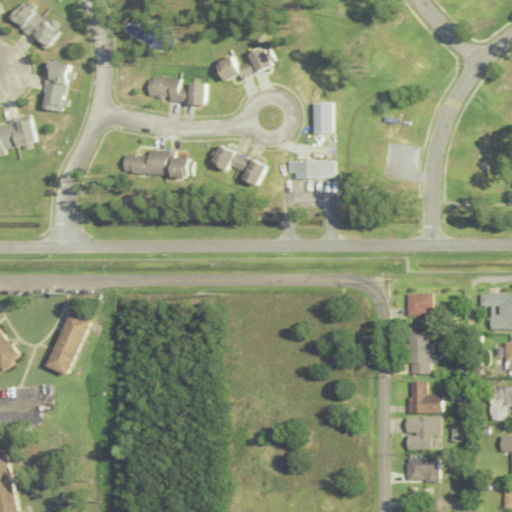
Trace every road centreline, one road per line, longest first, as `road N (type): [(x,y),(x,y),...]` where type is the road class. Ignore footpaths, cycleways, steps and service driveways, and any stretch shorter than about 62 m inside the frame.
road 1 (residential): [(0,247),(511,244)]
road 2 (tertiary): [(0,282),(346,281),(373,290)]
road 3 (residential): [(418,0),(478,63),(435,150),(431,245)]
road 4 (residential): [(91,0),(104,80),(69,182),(66,247)]
road 5 (tertiary): [(373,290),(382,317),(382,511)]
road 6 (residential): [(98,112),(193,130),(249,125)]
road 7 (residential): [(251,129),(254,101),(283,100),(291,119),(285,131),(270,139),(251,129)]
